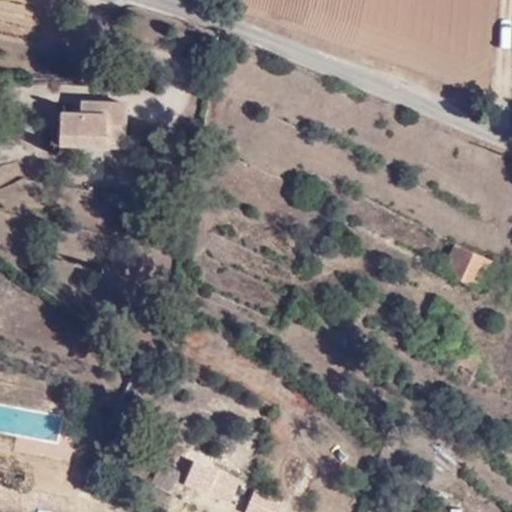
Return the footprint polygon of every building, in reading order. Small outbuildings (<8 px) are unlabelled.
[(63,114),(62,146),(110,148),(110,137),(130,137),(131,105),(86,104),(85,115),(63,114)] [(110,148),(130,149),(130,137),(110,137),(110,148)] [(457,241),(445,268),(479,284),(491,256),(457,241)] [(434,303),(414,347),(436,357),(455,313),(434,303)] [(476,361),(456,353),(447,373),(467,382),(476,361)] [(237,478),(191,459),(183,476),(229,495),(237,478)] [(155,489),(173,495),(179,473),(162,468),(155,489)] [(274,511),(281,497),(256,487),(250,504),(269,511),(274,511)]
